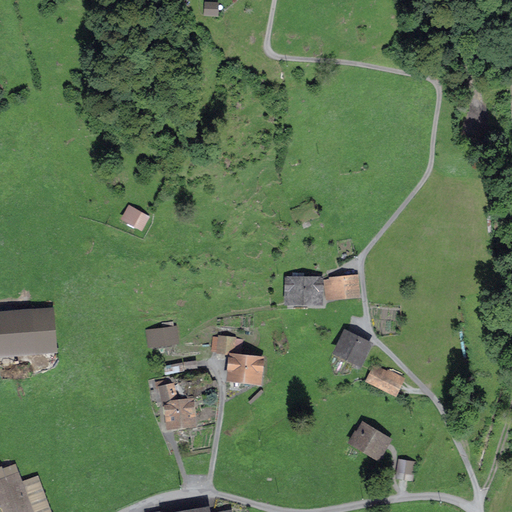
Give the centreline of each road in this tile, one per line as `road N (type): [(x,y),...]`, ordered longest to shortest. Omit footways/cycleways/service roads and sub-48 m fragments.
road 1 (residential): [(126,511),(197,490),(282,511)]
road 2 (residential): [(325,511),(421,496),(448,498),(472,511)]
